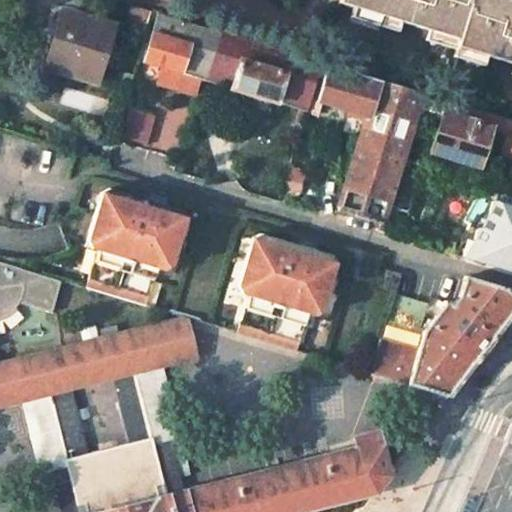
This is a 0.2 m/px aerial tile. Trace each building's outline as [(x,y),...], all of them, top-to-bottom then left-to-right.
[(334,0),(334,4),(348,8),(397,23),(422,31),(453,41),(451,47),(481,56),(510,65),(511,66),(511,5),(496,0),(334,0)] [(397,23),(348,8),(345,18),(394,34),(397,23)] [(113,26),(65,10),(57,32),(64,33),(53,68),(95,81),(113,26)] [(163,18),(158,17),(143,65),(160,70),(156,85),(195,96),(199,81),(305,113),(309,101),(320,65),(163,18)] [(453,41),(422,31),(419,41),(451,50),(449,57),(478,66),(481,56),(451,47),(453,41)] [(309,101),(365,118),(376,83),(320,65),(309,101)] [(398,89),(376,83),(365,118),(335,213),(356,219),(398,89)] [(420,96),(398,89),(356,219),(378,226),(383,210),(416,109),(420,96)] [(511,123),(420,96),(416,109),(441,117),(429,154),(479,168),(490,132),(511,138),(511,123)] [(161,104),(150,143),(179,151),(190,112),(161,104)] [(154,116),(129,108),(120,138),(145,146),(154,116)] [(104,195),(87,251),(97,255),(85,289),(149,309),(160,273),(171,276),(188,222),(183,214),(112,192),(104,195)] [(511,209),(492,204),(468,249),(511,272),(511,209)] [(391,213),(383,210),(378,226),(375,233),(385,235),(391,213)] [(321,321),(338,267),(333,259),(261,237),(254,241),(237,296),(248,300),(237,335),(299,354),(310,319),(321,321)] [(511,272),(468,249),(462,260),(511,275),(511,272)] [(62,282),(0,263),(0,323),(1,323),(5,320),(8,318),(11,315),(14,312),(16,309),(19,305),(52,315),(62,282)] [(397,296),(402,278),(387,273),(382,291),(397,296)] [(511,314),(511,294),(463,280),(455,308),(448,309),(423,334),(416,353),(383,342),(372,376),(447,399),(509,318),(511,315),(511,314)] [(185,319),(0,363),(0,405),(32,397),(73,387),(114,376),(151,367),(195,356),(185,319)] [(183,492),(151,367),(114,376),(129,442),(152,436),(168,496),(183,492)] [(79,511),(66,458),(90,452),(73,387),(32,397),(59,511),(79,511)] [(303,511),(373,496),(387,478),(375,435),(353,440),(355,450),(183,492),(168,496),(100,511),(303,511)]
